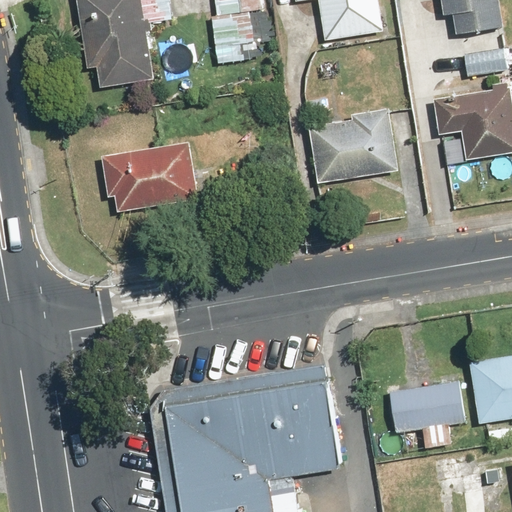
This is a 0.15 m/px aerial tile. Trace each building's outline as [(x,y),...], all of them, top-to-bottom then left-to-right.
[(156,60),(151,24),(211,15),(209,0),(85,0),(95,68),(107,67),(109,86),(158,79),(156,60)] [(264,39),(259,15),(275,12),(272,0),(222,0),(226,21),(217,23),(221,46),(264,39)] [(388,33),(383,0),(301,0),(302,2),(311,0),(325,0),(332,42),(388,33)] [(464,34),(509,30),(506,0),(449,0),(450,15),(462,14),(464,34)] [(464,48),(469,72),(511,64),(507,40),(464,48)] [(511,88),(441,100),(447,134),(470,131),(474,159),(511,153),(511,88)] [(318,127),(327,183),(406,170),(396,110),(359,116),(360,121),(318,127)] [(197,142),(108,157),(115,198),(123,197),(125,212),(207,198),(197,142)] [(511,354),(477,360),(487,422),(511,417),(511,354)] [(395,390),(401,431),(430,427),(433,445),(459,441),(456,423),(472,421),(466,380),(395,390)] [(163,408),(179,511),(273,511),(268,479),(336,468),(323,383),(163,408)]
